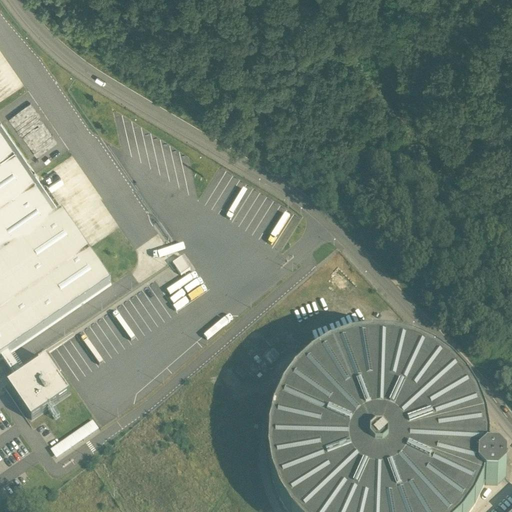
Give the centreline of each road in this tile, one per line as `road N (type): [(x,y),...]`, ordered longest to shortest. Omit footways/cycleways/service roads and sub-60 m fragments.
road 1 (tertiary): [(511,418),(331,222),(100,79),(19,0)]
road 2 (track): [(328,0),(446,146),(511,202)]
